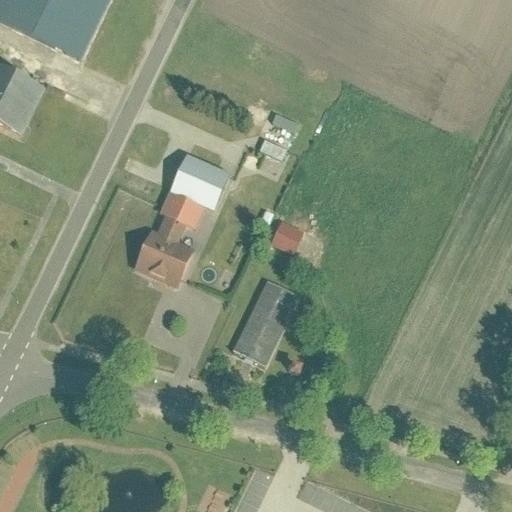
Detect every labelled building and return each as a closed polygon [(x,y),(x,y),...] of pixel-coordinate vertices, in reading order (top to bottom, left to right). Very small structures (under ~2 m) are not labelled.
[(107,0),(0,0),(0,27),(77,64),(107,0)] [(43,90),(0,70),(0,128),(21,138),(43,90)] [(257,147),(255,154),(264,157),(259,173),(278,178),(285,156),(257,147)] [(226,178),(185,161),(170,196),(211,214),(226,178)] [(192,234),(201,213),(167,199),(159,220),(162,221),(183,230),(192,234)] [(155,238),(176,247),(183,230),(162,221),(155,238)] [(303,236),(279,226),(270,247),(294,257),(303,236)] [(155,238),(150,236),(134,274),(179,292),(195,255),(176,247),(155,238)] [(299,301),(265,285),(232,354),(265,370),(299,301)] [(298,368),(287,365),(283,378),(295,381),(298,368)]
